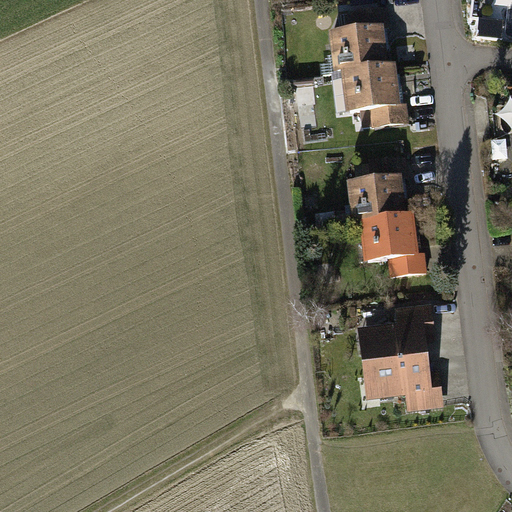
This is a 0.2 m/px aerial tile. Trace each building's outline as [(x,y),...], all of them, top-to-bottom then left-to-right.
[(339,74),(383,70),(379,27),(383,26),(381,9),(342,13),(344,31),(326,32),(331,75),(339,74)] [(383,70),(339,74),(344,116),(366,114),(367,131),(405,127),(403,106),(395,107),(391,69),(383,70)] [(356,226),(400,221),(396,178),(400,178),(398,160),(359,165),(361,182),(343,184),(348,227),(356,226)] [(400,221),(356,226),(361,268),(382,266),(384,283),(423,279),(420,257),(412,258),(408,220),(400,221)] [(454,263),(441,264),(442,277),(455,275),(454,263)] [(354,332),(358,369),(426,362),(424,342),(432,342),(429,309),(393,312),(394,328),(354,332)] [(428,376),(426,362),(358,369),(361,405),(402,401),(403,414),(438,411),(435,376),(428,376)]
